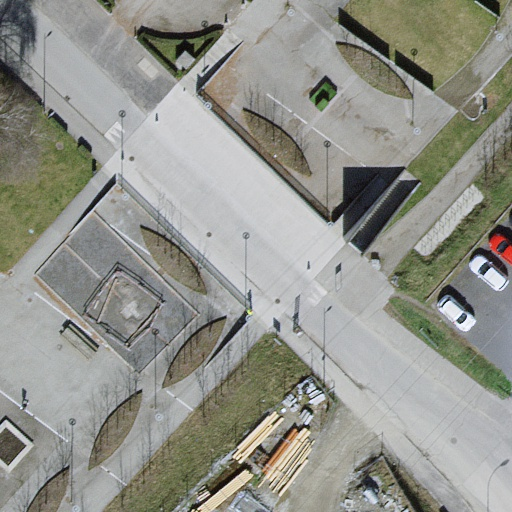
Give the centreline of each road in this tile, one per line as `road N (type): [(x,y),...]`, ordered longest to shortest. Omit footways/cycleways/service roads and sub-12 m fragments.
road 1 (residential): [(511,493),(0,5)]
road 2 (motorway): [(0,484),(450,0)]
road 3 (motorway): [(254,0),(0,267)]
